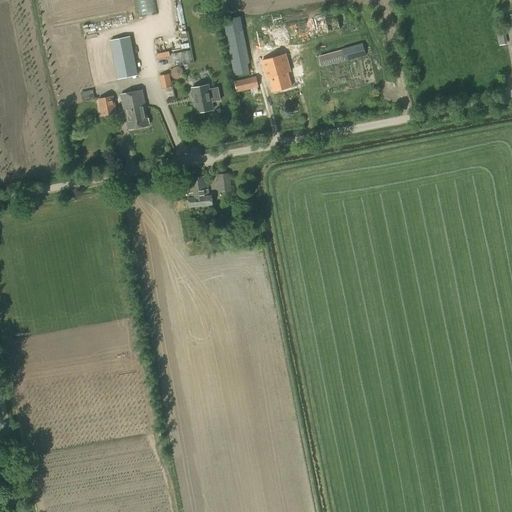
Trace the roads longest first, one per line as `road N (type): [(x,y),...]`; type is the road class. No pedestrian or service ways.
road 1 (unclassified): [(0,198),(511,99)]
road 2 (unclassified): [(23,511),(0,394)]
